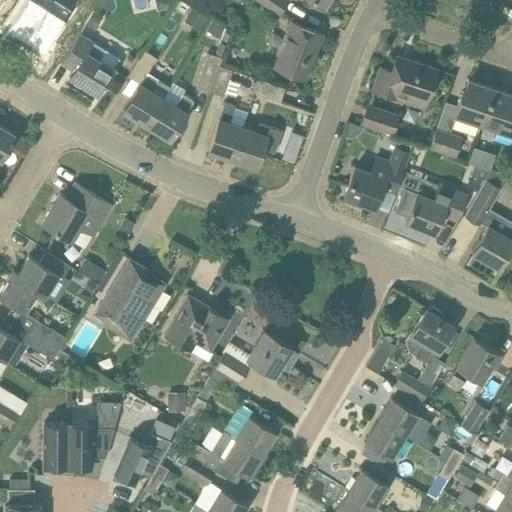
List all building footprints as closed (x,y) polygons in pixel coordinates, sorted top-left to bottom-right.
[(6,26),(25,38),(46,5),(39,0),(8,0),(19,6),(6,26)] [(155,0),(157,9),(165,8),(170,0),(155,0)] [(259,0),(279,13),(288,0),(287,0),(259,0)] [(44,50),(65,17),(46,5),(25,38),(44,50)] [(184,21),(199,30),(208,15),(194,6),(184,21)] [(85,23),(95,29),(103,15),(93,10),(85,23)] [(81,27),(86,20),(75,14),(71,21),(81,27)] [(206,30),(219,38),(225,27),(212,19),(206,30)] [(275,66),(305,78),(322,33),(292,21),(275,66)] [(105,49),(106,49),(80,32),(62,61),(61,62),(73,69),(69,75),(98,94),(114,68),(112,66),(117,57),(105,49)] [(144,50),(137,62),(149,69),(156,57),(144,50)] [(196,86),(210,91),(219,65),(222,57),(208,52),(196,86)] [(373,89),(424,106),(437,68),(397,55),(392,70),(380,66),(373,89)] [(210,91),(224,95),(233,69),(220,65),(210,91)] [(170,85),(147,71),(140,83),(139,82),(123,109),(146,124),(170,85)] [(254,92),(280,101),(285,87),(259,78),(254,92)] [(454,113),(481,122),(493,87),(468,79),(463,94),(460,93),(454,113)] [(481,122),(511,132),(511,129),(511,93),(493,87),(481,122)] [(163,97),(146,124),(170,138),(187,112),(186,111),(193,100),(182,93),(175,104),(163,97)] [(208,150),(232,158),(243,126),(230,122),(236,104),(224,99),(208,150)] [(362,122),(392,132),(398,115),(368,105),(362,122)] [(243,126),(232,158),(256,166),(262,147),(273,151),(281,129),(262,123),(259,121),(256,131),(243,126)] [(0,124),(0,160),(16,134),(0,124)] [(429,148),(454,156),(461,136),(436,127),(429,148)] [(411,151),(410,151),(395,146),(390,161),(376,156),(370,171),(355,165),(344,195),(374,207),(382,187),(395,193),(411,151)] [(474,165),(471,175),(484,179),(485,178),(489,170),(474,165)] [(487,226),(472,251),(498,266),(511,242),(511,220),(489,208),(501,187),(485,178),(484,179),(464,214),(480,223),(481,222),(487,226)] [(42,221),(71,239),(79,225),(93,233),(111,203),(76,182),(67,196),(60,192),(42,221)] [(404,186),(395,210),(407,215),(406,219),(434,231),(442,213),(456,219),(464,200),(466,194),(439,183),(433,198),(404,186)] [(119,227),(129,233),(135,223),(125,216),(119,227)] [(13,268),(10,273),(38,291),(56,301),(70,279),(64,275),(70,265),(46,250),(40,260),(29,254),(18,272),(13,268)] [(145,271),(147,267),(129,256),(92,314),(130,338),(165,282),(152,274),(151,275),(145,271)] [(78,270),(90,277),(98,282),(106,270),(86,258),(78,270)] [(10,273),(0,290),(0,296),(25,312),(38,291),(10,273)] [(164,335),(190,350),(195,341),(210,350),(229,317),(188,293),(164,335)] [(426,308),(410,333),(423,341),(416,353),(428,361),(417,378),(430,386),(445,361),(433,353),(435,349),(437,350),(453,324),(426,308)] [(38,320),(31,331),(58,349),(65,337),(38,320)] [(0,356),(6,360),(19,337),(0,325),(0,356)] [(247,356),(274,373),(282,361),(289,365),(298,350),(264,329),(247,356)] [(58,349),(31,331),(24,342),(52,359),(58,349)] [(447,380),(459,387),(468,373),(481,381),(491,366),(495,368),(503,354),(474,337),(447,380)] [(225,351),(211,376),(218,380),(233,389),(239,379),(240,380),(249,366),(225,351)] [(395,384),(403,388),(421,400),(430,386),(403,370),(395,384)] [(211,376),(198,396),(206,401),(218,380),(211,376)] [(0,384),(0,399),(18,411),(20,412),(27,401),(0,384)] [(167,392),(168,410),(186,410),(186,391),(167,392)] [(391,395),(378,418),(404,434),(418,412),(391,395)] [(198,396),(197,396),(183,422),(192,427),(207,402),(206,401),(198,396)] [(0,418),(10,425),(18,411),(0,399),(0,418)] [(461,424),(474,432),(489,408),(475,400),(461,424)] [(249,414),(235,436),(262,453),(276,430),(249,414)] [(404,434),(378,418),(364,440),(391,457),(404,434)] [(67,421),(45,421),(44,465),(54,465),(54,470),(67,470),(67,421)] [(67,421),(67,470),(82,470),(82,465),(92,466),(92,455),(106,455),(114,428),(92,428),(93,422),(67,421)] [(262,453),(235,436),(224,429),(204,462),(215,470),(222,459),(248,475),(262,453)] [(130,435),(113,473),(137,484),(142,472),(151,476),(152,475),(159,463),(170,443),(151,434),(148,443),(130,435)] [(454,448),(447,460),(456,466),(463,453),(454,448)] [(207,483),(209,479),(215,469),(204,462),(189,454),(188,455),(182,451),(177,461),(183,464),(181,467),(207,483)] [(465,451),(461,458),(470,463),(474,455),(465,451)] [(456,466),(447,460),(439,473),(448,478),(456,466)] [(159,463),(152,475),(161,481),(168,468),(159,463)] [(454,477),(462,482),(470,469),(462,464),(454,477)] [(492,466),(488,473),(497,479),(501,471),(492,466)] [(361,467),(348,489),(374,506),(388,483),(361,467)] [(511,477),(503,472),(499,480),(511,487),(511,477)] [(161,481),(152,475),(151,476),(144,488),(154,493),(161,481)] [(494,487),(497,489),(505,494),(495,511),(496,511),(511,511),(511,487),(499,480),(494,487)] [(221,487),(207,509),(211,511),(242,511),(248,503),(221,487)] [(5,488),(4,511),(41,511),(41,502),(30,502),(30,488),(5,488)] [(370,511),(374,506),(348,489),(334,511),(370,511)]
